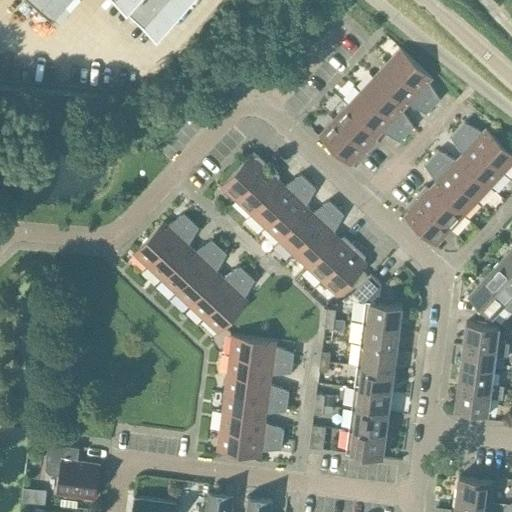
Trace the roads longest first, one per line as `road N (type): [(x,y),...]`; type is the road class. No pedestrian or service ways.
road 1 (residential): [(117,511),(123,465),(414,499)]
road 2 (residential): [(0,233),(111,242),(247,96),(263,110)]
road 3 (residential): [(423,428),(442,277)]
road 4 (residential): [(362,203),(459,104)]
road 5 (residential): [(362,203),(263,110)]
road 6 (tertiary): [(511,80),(422,0)]
